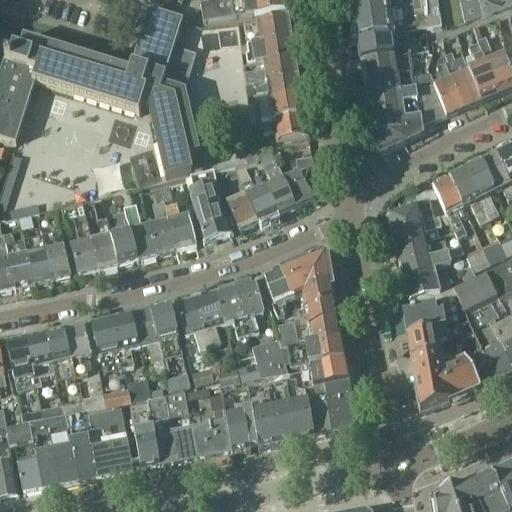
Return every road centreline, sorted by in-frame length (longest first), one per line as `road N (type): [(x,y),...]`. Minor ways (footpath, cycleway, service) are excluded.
road 1 (residential): [(0,318),(188,281),(354,218)]
road 2 (residential): [(396,467),(354,218)]
road 3 (tertiary): [(396,467),(167,511)]
road 4 (residential): [(350,194),(319,0)]
road 5 (residential): [(350,194),(511,111)]
road 6 (tertiary): [(511,420),(396,467)]
